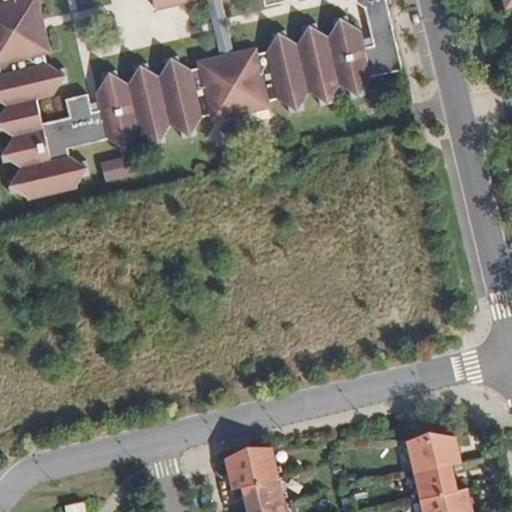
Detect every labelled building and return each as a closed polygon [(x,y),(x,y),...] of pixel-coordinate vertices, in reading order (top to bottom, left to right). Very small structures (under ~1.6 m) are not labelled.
[(403,69),(386,0),(355,0),(364,6),(371,34),(373,44),(365,46),(363,36),(361,28),(350,21),(349,14),(335,17),(337,24),(330,35),(318,29),(316,22),(303,25),(304,32),(299,42),(287,36),(286,29),(272,32),(274,39),(269,49),(260,52),(259,45),(234,52),(237,64),(224,67),(220,55),(196,61),(197,68),(188,70),(178,63),(176,56),(163,59),(164,66),(158,77),(147,70),(146,63),(132,67),(134,73),(127,84),(117,78),(115,71),(101,74),(103,81),(97,91),(99,100),(101,110),(93,112),(90,102),(88,93),(66,99),(70,117),(42,124),(36,99),(54,94),(61,84),(68,82),(65,68),(58,70),(47,63),(45,54),(51,53),(46,31),(34,33),(31,20),(43,17),(38,0),(0,0),(0,73),(0,75),(0,101),(7,106),(1,116),(0,116),(0,130),(4,130),(15,137),(8,147),(1,149),(4,162),(11,161),(22,168),(15,178),(8,179),(12,193),(27,189),(29,199),(50,194),(48,187),(56,185),(58,192),(78,187),(76,178),(91,174),(87,160),(72,164),(62,158),(60,151),(108,140),(119,147),(120,153),(134,150),(132,143),(139,133),(150,139),(151,146),(165,143),(163,136),(170,125),(180,132),(182,139),(195,135),(194,129),(209,116),(210,122),(271,107),(270,101),(279,99),(289,105),(291,112),(305,109),(303,102),(309,91),(320,98),(321,105),(335,102),(333,95),(340,84),(350,91),(352,98),(366,95),(364,88),(370,77),(403,69)] [(152,0),(155,9),(193,0),(152,0)] [(220,0),(210,0),(222,55),(232,52),(220,0)] [(43,17),(31,20),(34,33),(46,31),(43,17)] [(363,36),(365,46),(373,44),(371,34),(363,36)] [(222,55),(220,55),(224,67),(237,64),(234,52),(232,52),(222,55)] [(99,100),(90,102),(93,112),(101,110),(99,100)] [(108,183),(137,175),(131,156),(102,164),(108,183)] [(48,187),(50,194),(58,192),(56,185),(48,187)] [(408,441),(415,473),(453,464),(462,462),(456,436),(408,441)] [(243,486),(280,478),(273,447),(226,459),(233,489),(243,486)] [(453,464),(415,473),(421,499),(459,490),(453,464)] [(280,478),(243,486),(248,511),(249,511),(286,503),(280,478)] [(421,499),(424,511),(474,511),(469,488),(459,490),(421,499)] [(87,511),(85,499),(68,503),(69,511),(87,511)] [(288,511),(286,503),(249,511),(288,511)]
